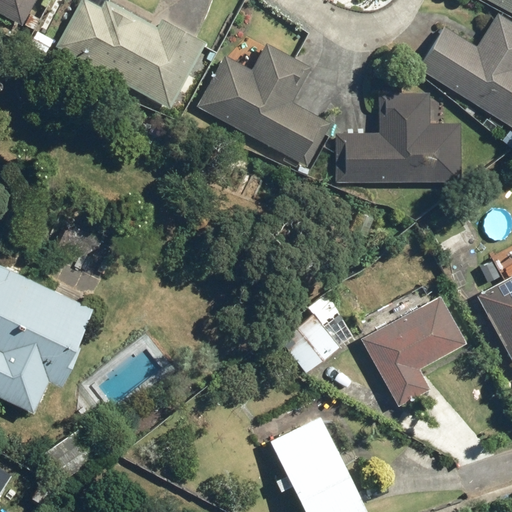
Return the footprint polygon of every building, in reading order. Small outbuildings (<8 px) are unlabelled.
[(0,0),(0,13),(22,25),(35,0),(0,0)] [(134,0),(76,0),(55,37),(168,99),(202,38),(134,0)] [(511,0),(487,0),(511,13),(511,0)] [(511,18),(496,8),(479,37),(446,16),(422,55),(511,110),(511,18)] [(212,50),(186,89),(295,163),(324,121),(289,97),(321,49),(280,21),(246,72),(212,50)] [(378,80),(378,129),(331,129),(331,176),(453,176),(454,129),(451,129),(451,81),(378,80)] [(0,253),(0,402),(31,417),(90,297),(0,253)] [(511,266),(474,284),(511,362),(511,266)] [(430,383),(418,361),(465,337),(438,286),(389,311),(359,327),(397,400),(430,383)] [(275,326),(304,367),(352,334),(323,292),(275,326)] [(319,408),(265,431),(301,511),(336,511),(361,501),(319,408)] [(109,450),(85,422),(43,457),(66,486),(109,450)]
